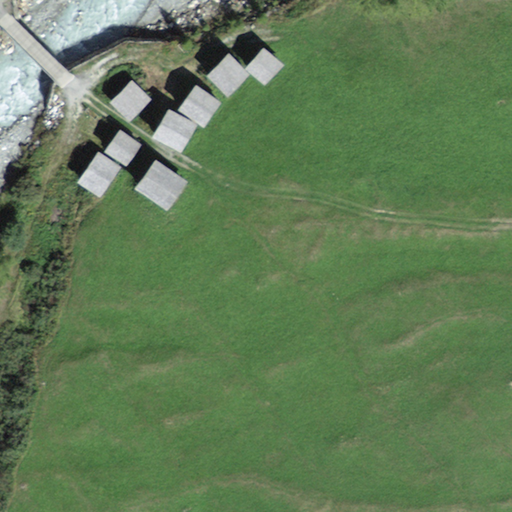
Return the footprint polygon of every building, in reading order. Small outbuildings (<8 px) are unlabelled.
[(280,72),(260,54),(243,72),(263,90),(280,72)] [(227,58),(205,77),(224,99),(246,80),(227,58)] [(132,80),(111,100),(130,119),(150,99),(132,80)] [(191,91),(180,109),(203,124),(215,105),(191,91)] [(195,127),(165,111),(152,135),(182,151),(195,127)] [(118,129),(104,151),(126,165),(140,143),(118,129)] [(95,155),(76,183),(97,197),(116,169),(95,155)] [(150,156),(132,188),(167,207),(185,175),(150,156)]
